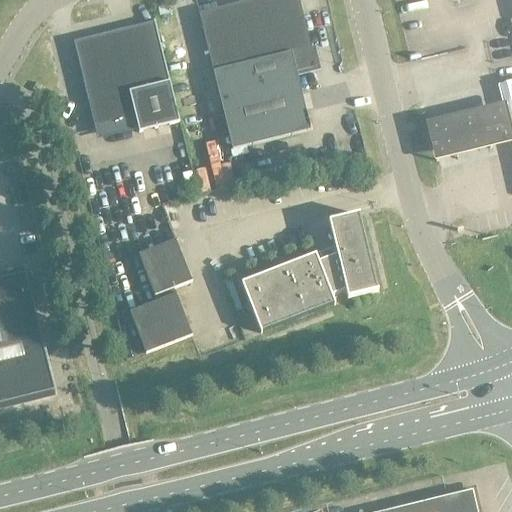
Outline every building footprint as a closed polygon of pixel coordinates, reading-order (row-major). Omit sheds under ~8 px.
[(307,71),(313,61),(298,0),(259,0),(198,15),(232,151),(310,132),(295,74),(307,71)] [(154,26),(83,43),(77,52),(97,131),(105,136),(137,128),(138,134),(179,124),(154,22),(153,22),(154,26)] [(511,123),(507,100),(426,119),(435,159),(511,141),(511,123)] [(359,216),(359,215),(328,223),(336,256),(332,258),(330,253),(321,257),(323,261),(318,263),(315,256),(241,285),(260,335),(261,334),(333,306),(334,306),(331,298),(345,292),(347,300),(378,293),(377,292),(358,217),(359,216)] [(176,243),(175,241),(137,256),(154,298),(154,297),(156,303),(129,313),(145,355),(192,337),(191,335),(191,336),(176,297),(176,295),(175,295),(173,290),(192,283),(191,281),(190,282),(175,243),(176,243)] [(0,405),(53,392),(24,274),(0,280),(0,405)] [(388,511),(476,511),(471,492),(388,511)]
